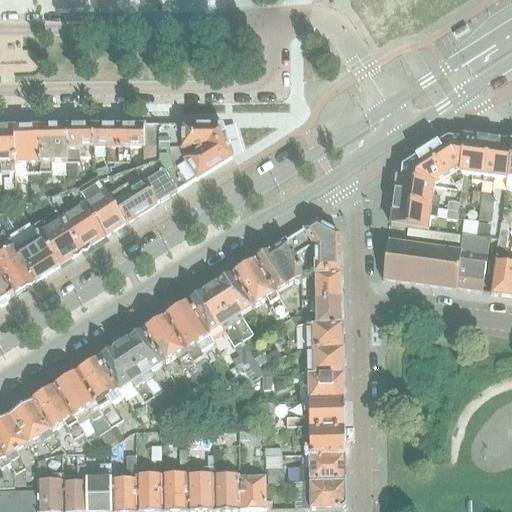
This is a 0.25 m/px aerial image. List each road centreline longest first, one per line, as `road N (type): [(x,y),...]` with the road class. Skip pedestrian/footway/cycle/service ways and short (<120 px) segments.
road 1 (secondary): [(387,106),(0,345)]
road 2 (secondary): [(0,384),(332,176)]
road 3 (residential): [(0,94),(257,92),(274,77),(275,25)]
road 4 (residential): [(238,25),(0,25)]
road 5 (residential): [(361,511),(358,301)]
road 6 (residential): [(387,106),(335,25),(275,25)]
road 7 (residential): [(511,323),(358,301)]
road 8 (residential): [(358,301),(353,221),(332,176)]
